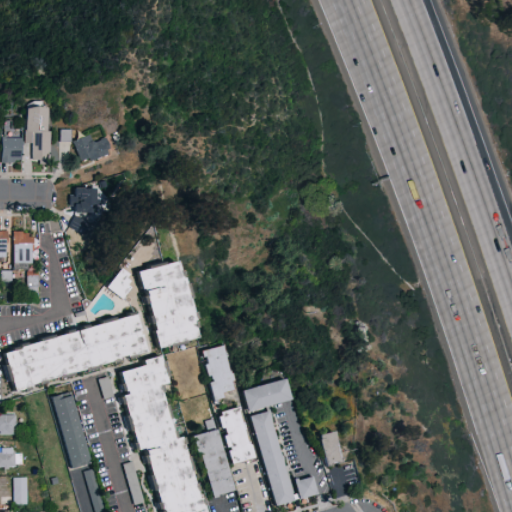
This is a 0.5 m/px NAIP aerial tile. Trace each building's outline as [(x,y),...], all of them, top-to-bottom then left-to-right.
[(51,132),(51,161),(47,161),(47,165),(41,165),(41,161),(33,161),(33,143),(26,143),(26,131),(27,131),(27,109),(38,107),(48,109),(48,132),(51,132)] [(61,130),(72,130),(72,143),(61,142),(61,130)] [(74,142),(90,135),(93,142),(96,143),(102,141),(102,139),(105,138),(107,139),(111,149),(108,151),(109,155),(91,162),(90,159),(82,162),(74,142)] [(2,137),(7,137),(7,138),(23,138),(23,142),(24,142),(25,146),(22,146),(23,160),(16,160),(16,163),(9,163),(9,164),(2,163),(2,137)] [(93,211),(94,186),(69,186),(68,210),(93,211)] [(83,218),(73,214),(67,225),(77,230),(83,218)] [(11,262),(30,262),(30,231),(11,232),(11,262)] [(135,267),(152,346),(189,338),(172,259),(135,267)] [(127,274),(117,266),(102,286),(118,297),(127,285),(121,280),(127,274)] [(142,354),(132,315),(0,345),(0,351),(8,385),(142,354)] [(210,399),(220,396),(219,391),(230,389),(218,343),(199,348),(207,380),(205,380),(210,399)] [(157,511),(197,511),(179,435),(169,437),(156,384),(162,382),(155,354),(138,358),(139,364),(115,370),(121,392),(118,393),(132,449),(142,447),(157,511)] [(244,410),(286,399),(280,377),(238,388),(244,410)] [(70,391),(49,395),(64,467),(84,463),(70,391)] [(250,458),(237,405),(216,411),(228,463),(250,458)] [(248,414),(270,505),(289,500),(266,409),(248,414)] [(0,413),(0,432),(14,432),(14,413),(0,413)] [(193,433),(207,496),(230,491),(213,417),(203,420),(205,430),(193,433)] [(315,433),(324,464),(339,460),(330,429),(315,433)] [(0,465),(13,466),(13,446),(0,446),(0,465)] [(70,475),(74,489),(86,486),(92,511),(100,511),(90,470),(70,475)] [(295,497),(313,494),(310,475),(292,479),(295,497)] [(11,503),(25,503),(24,476),(11,476),(11,503)]
